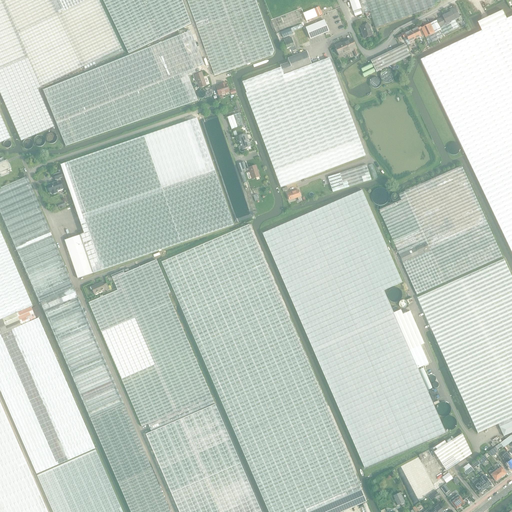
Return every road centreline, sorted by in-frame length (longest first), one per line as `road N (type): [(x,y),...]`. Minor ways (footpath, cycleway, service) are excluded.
road 1 (unclassified): [(175,511),(28,171),(219,106),(238,160)]
road 2 (unknown): [(325,42),(366,156),(296,183)]
road 3 (unclassified): [(453,0),(395,29),(370,53),(339,0)]
road 4 (unclassified): [(50,511),(0,398)]
